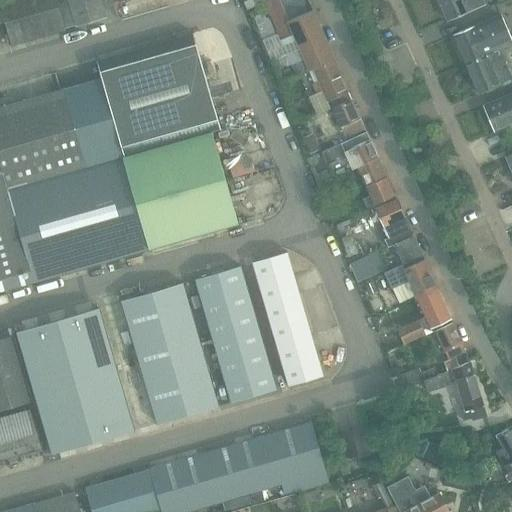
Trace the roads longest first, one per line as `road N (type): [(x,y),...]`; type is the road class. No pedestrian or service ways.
road 1 (unclassified): [(310,218),(360,343),(360,366),(344,389),(0,490)]
road 2 (unclassified): [(0,69),(201,12),(228,16),(310,218)]
road 3 (residential): [(511,395),(474,329),(327,0)]
road 4 (unclassified): [(0,310),(310,218)]
road 5 (residential): [(511,262),(396,0)]
